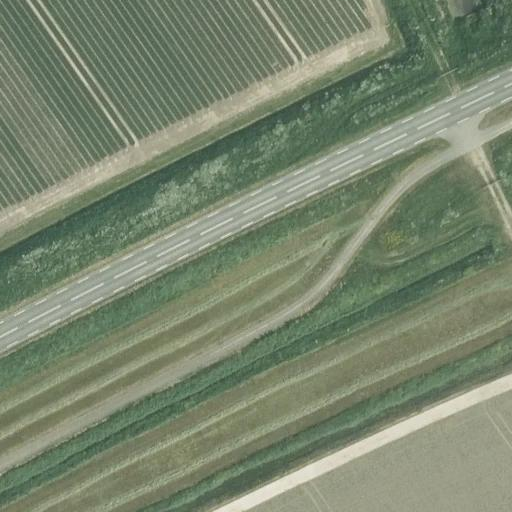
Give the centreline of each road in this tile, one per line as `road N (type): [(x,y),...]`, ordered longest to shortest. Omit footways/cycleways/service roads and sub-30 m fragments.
road 1 (secondary): [(0,338),(511,84)]
road 2 (track): [(413,0),(511,230)]
